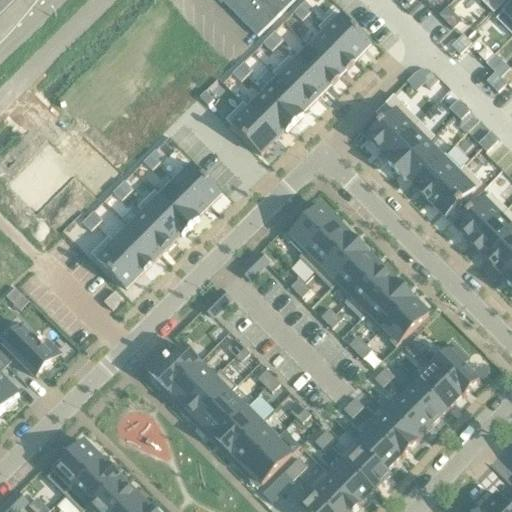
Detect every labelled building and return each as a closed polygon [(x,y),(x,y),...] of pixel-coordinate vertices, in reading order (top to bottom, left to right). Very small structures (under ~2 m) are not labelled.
[(219,0),(224,4),(258,39),(297,0),(219,0)] [(477,0),(494,16),(510,0),(477,0)] [(306,4),(300,10),(308,19),(314,13),(306,4)] [(511,6),(496,22),(511,37),(511,6)] [(300,10),(294,16),(303,24),(308,19),(300,10)] [(336,13),(319,31),(322,34),(323,33),(355,65),(372,49),(361,38),(362,38),(354,30),(353,30),(336,13)] [(322,34),(307,49),(310,52),(311,52),(339,81),(347,73),(348,73),(354,67),(354,66),(355,65),(323,33),(322,34)] [(275,35),(269,41),(278,49),(284,43),(275,35)] [(464,37),(458,43),(467,52),(472,46),(464,37)] [(269,41),(263,46),(272,55),(278,49),(269,41)] [(458,43),(452,49),(461,58),(467,52),(458,43)] [(296,67),(324,96),(332,88),(339,82),(338,82),(339,81),(311,52),(310,52),(296,67)] [(289,60),(273,76),(276,80),(277,79),(309,111),(324,96),(296,67),(289,60)] [(244,65),(238,71),(247,80),(253,74),(244,65)] [(505,66),(496,75),(501,81),(510,72),(505,66)] [(238,71),(233,77),(241,85),(247,80),(238,71)] [(267,71),(253,85),(261,94),(295,128),(304,120),(302,118),(309,111),(277,79),(276,80),(273,76),(267,71)] [(496,75),(487,84),(493,90),(501,81),(496,75)] [(434,78),(425,87),(431,93),(439,84),(434,78)] [(501,81),(493,90),(499,96),(507,87),(501,81)] [(106,84),(83,106),(119,143),(160,102),(140,82),(122,101),(106,84)] [(206,94),(200,100),(209,109),(215,103),(206,94)] [(247,109),(246,109),(278,142),(285,134),(287,136),(295,128),(261,94),(247,109)] [(377,131),(367,141),(384,158),(419,123),(394,98),(376,116),(384,124),(377,131)] [(458,103),(450,112),(456,117),(464,109),(458,103)] [(243,105),(226,123),(243,140),(242,140),(251,149),(251,148),(261,158),(278,142),(246,109),(247,109),(243,105)] [(464,109),(456,117),(461,123),(470,115),(464,109)] [(419,123),(384,158),(391,165),(389,167),(397,175),(428,145),(428,146),(435,139),(419,123)] [(490,135),(486,139),(495,148),(499,144),(490,135)] [(428,145),(397,175),(406,184),(407,182),(414,189),(443,160),(442,160),(446,156),(451,151),(437,137),(435,139),(428,146),(428,145)] [(482,144),(479,147),(488,155),(490,152),(495,148),(486,139),(482,144)] [(49,147),(10,186),(36,212),(74,174),(81,181),(90,172),(106,189),(118,178),(82,142),(63,161),(49,147)] [(156,153),(150,159),(158,168),(164,162),(156,153)] [(443,160),(414,189),(422,197),(421,197),(428,204),(429,203),(429,204),(462,172),(461,172),(446,156),(442,160),(443,160)] [(150,159),(144,165),(153,174),(158,168),(150,159)] [(190,166),(173,183),(205,215),(222,198),(211,188),(212,187),(204,179),(203,179),(190,166)] [(462,172),(429,204),(446,221),(456,211),(457,211),(465,203),(482,186),(464,168),(461,172),(462,172)] [(158,197),(158,198),(191,232),(200,223),(198,222),(205,215),(173,183),(158,197)] [(125,184),(119,190),(128,198),(133,193),(125,184)] [(119,190),(113,196),(122,204),(128,198),(119,190)] [(155,194),(138,210),(145,217),(146,216),(174,245),(181,238),(183,240),(191,232),(158,198),(158,197),(155,194)] [(465,220),(455,230),(472,247),(508,212),(491,195),(474,212),(473,211),(465,220)] [(122,223),(130,232),(159,260),(174,245),(146,216),(145,217),(138,210),(136,208),(122,223)] [(294,236),(288,242),(303,257),(304,258),(337,226),(321,209),(305,225),(302,222),(291,233),(294,236)] [(511,216),(508,212),(472,247),(473,248),(479,255),(480,255),(487,263),(511,237),(511,216)] [(94,214),(88,220),(97,229),(103,223),(94,214)] [(88,220),(83,226),(91,235),(97,229),(88,220)] [(303,257),(300,261),(316,277),(352,241),(337,226),(304,258),(303,257)] [(116,246),(115,247),(144,276),(145,275),(152,268),(151,268),(159,260),(130,232),(116,246)] [(511,237),(487,263),(488,264),(495,271),(495,270),(502,278),(511,268),(511,237)] [(109,239),(91,257),(108,274),(116,283),(117,282),(127,292),(144,276),(115,247),(116,246),(109,239)] [(352,241),(316,277),(332,293),(339,286),(338,285),(367,256),(368,256),(352,240),(352,241)] [(367,256),(338,285),(339,286),(352,300),(353,301),(383,271),(367,256)] [(259,257),(242,274),(250,283),(268,265),(259,257)] [(511,268),(502,278),(509,285),(508,287),(511,291),(511,268)] [(352,300),(346,307),(362,323),(366,320),(365,319),(398,287),(383,271),(353,301),(352,300)] [(300,281),(291,290),(297,296),(306,287),(300,281)] [(398,287),(365,319),(366,320),(380,335),(413,302),(398,286),(398,287)] [(306,287),(297,296),(303,301),(311,293),(306,287)] [(116,294),(104,305),(113,314),(124,303),(116,294)] [(222,294),(204,312),(213,320),(230,303),(222,294)] [(413,302),(380,335),(396,351),(429,318),(413,302)] [(330,312),(322,321),(327,326),(336,318),(330,312)] [(336,318),(327,326),(333,332),(342,323),(336,318)] [(1,343),(0,344),(0,361),(8,369),(17,361),(37,381),(60,358),(48,345),(45,347),(43,345),(40,347),(20,327),(3,344),(1,343)] [(358,340),(349,348),(356,355),(365,347),(358,340)] [(416,340),(411,346),(420,355),(425,349),(416,340)] [(236,343),(228,351),(235,359),(243,350),(236,343)] [(411,346),(405,351),(414,360),(420,355),(411,346)] [(365,347),(356,355),(363,362),(372,354),(365,347)] [(450,353),(433,370),(434,371),(434,370),(464,399),(463,400),(464,401),(480,384),(465,368),(470,363),(456,349),(451,354),(450,353)] [(161,359),(147,373),(170,396),(200,366),(184,350),(171,363),(168,360),(165,363),(161,359)] [(243,350),(235,359),(242,366),(250,357),(243,350)] [(0,414),(2,416),(5,413),(9,414),(17,406),(17,401),(19,398),(0,378),(0,377),(8,369),(0,361),(0,414)] [(200,366),(170,396),(171,396),(185,411),(215,381),(214,380),(200,366)] [(434,371),(419,385),(449,414),(463,400),(464,399),(434,370),(434,371)] [(386,371),(380,377),(389,385),(395,380),(386,371)] [(267,373),(258,382),(265,389),(274,381),(267,373)] [(215,381),(185,411),(201,426),(230,397),(231,397),(238,390),(221,374),(214,380),(215,381)] [(380,377),(375,382),(383,391),(389,385),(380,377)] [(274,381),(265,389),(272,396),(281,388),(274,381)] [(419,385),(404,400),(433,430),(449,414),(419,385)] [(230,397),(201,426),(216,441),(245,412),(244,411),(248,407),(251,404),(238,390),(231,397),(230,397)] [(216,441),(215,441),(231,457),(231,456),(231,457),(264,423),(275,413),(260,398),(245,412),(216,441)] [(404,400),(389,415),(418,445),(419,444),(433,430),(404,400)] [(355,402),(350,407),(358,416),(364,410),(355,402)] [(300,407),(291,415),(299,422),(307,414),(300,407)] [(350,407),(344,413),(353,422),(358,416),(350,407)] [(307,414),(299,422),(306,430),(314,421),(307,414)] [(389,415),(373,431),(403,460),(402,461),(402,462),(419,445),(419,444),(418,445),(389,415)] [(264,423),(231,457),(246,472),(276,443),(280,439),(264,423)] [(359,445),(358,446),(387,476),(388,475),(402,461),(403,460),(373,431),(359,445)] [(276,443),(246,472),(262,487),(262,488),(292,458),(301,449),(285,434),(280,439),(276,443)] [(327,434),(321,440),(330,448),(335,442),(327,434)] [(321,440),(315,445),(324,454),(330,448),(321,440)] [(356,442),(339,459),(342,463),(343,462),(376,495),(375,495),(376,496),(392,479),(388,475),(387,476),(358,446),(359,445),(356,442)] [(57,472),(48,481),(65,499),(102,463),(84,445),(68,461),(65,458),(54,469),(57,472)] [(299,462),(292,469),(301,477),(308,470),(299,462)] [(329,476),(328,477),(361,510),(375,495),(376,495),(343,462),(342,463),(329,476)] [(102,463),(65,499),(78,511),(86,511),(119,480),(119,479),(110,470),(109,470),(102,463)] [(292,469),(285,476),(292,482),(293,484),(301,477),(292,469)] [(325,473),(308,490),(315,496),(316,496),(332,511),(358,511),(361,510),(328,477),(329,476),(325,473)] [(285,476),(263,497),(273,508),(295,486),(293,484),(292,482),(285,476)] [(119,480),(86,511),(120,511),(136,497),(119,480)] [(18,496),(2,511),(19,511),(27,505),(18,496)] [(315,496),(300,511),(332,511),(316,496),(315,496)] [(150,511),(136,497),(120,511),(150,511)] [(497,497),(482,511),(511,511),(511,500),(506,506),(497,497)]
